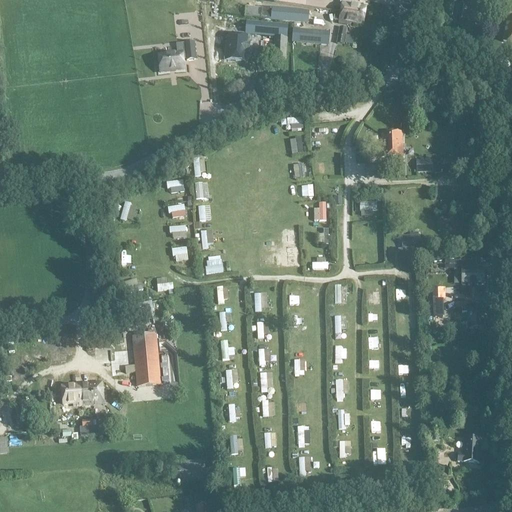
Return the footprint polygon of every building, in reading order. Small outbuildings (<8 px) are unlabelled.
[(335,12),(335,13),(365,18),(366,8),(354,6),(355,3),(355,0),(341,0),(341,1),(340,2),(342,3),(342,5),(341,13),(335,12)] [(271,21),(271,22),(308,25),(310,12),(272,8),(272,9),(271,21)] [(363,26),(365,18),(335,13),(334,21),(339,22),(339,24),(347,26),(347,23),(363,26)] [(507,25),(503,42),(511,43),(511,17),(507,17),(505,25),(507,25)] [(247,22),(245,36),(262,37),(268,38),(274,38),(273,60),(287,60),(288,38),(287,38),(288,26),(247,22)] [(484,33),(486,26),(475,23),(473,31),(484,33)] [(344,46),(347,29),(339,28),(336,45),(344,46)] [(293,29),(292,44),(329,47),(330,33),(293,29)] [(247,44),(247,38),(230,36),(227,62),(245,63),(245,56),(249,56),(250,44),(247,44)] [(160,73),(184,71),(182,59),(186,58),(187,61),(196,60),(194,44),(177,46),(178,54),(159,56),(160,73)] [(346,62),(342,58),(337,62),(341,67),(346,62)] [(472,172),(470,121),(458,122),(460,172),(472,172)] [(402,134),(381,134),(382,158),(403,158),(402,134)] [(416,161),(417,174),(436,173),(435,160),(416,161)] [(197,166),(197,182),(208,182),(207,165),(197,166)] [(367,177),(384,177),(384,166),(366,167),(367,177)] [(185,193),(175,193),(176,206),(186,205),(185,193)] [(185,213),(171,213),(171,224),(185,224),(185,213)] [(189,233),(172,234),(172,241),(178,241),(179,246),(189,246),(189,233)] [(121,235),(121,250),(130,250),(131,236),(121,235)] [(421,250),(420,236),(401,237),(402,250),(421,250)] [(296,246),(296,238),(286,238),(286,247),(296,246)] [(125,273),(136,272),(134,258),(123,260),(125,273)] [(470,262),(453,262),(454,271),(459,271),(459,285),(462,285),(462,286),(470,286),(476,286),(484,286),(484,270),(470,270),(470,262)] [(437,289),(427,289),(427,301),(438,301),(437,289)] [(438,301),(427,301),(428,318),(442,317),(442,300),(438,301)] [(151,302),(130,306),(131,320),(153,318),(151,302)] [(484,306),(462,307),(462,313),(468,313),(469,329),(484,329),(484,306)] [(347,322),(335,322),(336,339),(348,339),(347,322)] [(123,335),(87,340),(88,351),(112,348),(125,346),(123,335)] [(161,386),(156,335),(132,338),(137,388),(161,386)] [(302,358),(302,345),(293,345),(293,358),(302,358)] [(228,396),(235,396),(235,390),(239,390),(240,377),(229,377),(228,396)] [(262,380),(263,396),(275,396),(274,379),(262,380)] [(92,385),(79,386),(81,404),(81,407),(104,405),(102,384),(92,385)] [(79,386),(62,388),(64,405),(74,404),(74,407),(81,407),(81,404),(79,386)] [(338,403),(343,403),(343,398),(348,398),(348,389),(338,388),(338,403)] [(82,428),(80,428),(80,436),(104,435),(103,422),(98,423),(97,421),(82,422),(82,428)] [(59,444),(67,444),(67,438),(71,437),(71,431),(62,432),(63,438),(58,439),(59,444)] [(267,432),(267,446),(272,446),(272,440),(277,441),(277,432),(267,432)] [(0,438),(0,455),(9,455),(9,449),(7,449),(7,439),(0,438)] [(464,440),(464,455),(458,455),(458,463),(479,464),(480,441),(464,440)] [(212,481),(211,460),(170,464),(172,484),(212,481)] [(447,468),(436,469),(438,481),(448,480),(447,468)] [(217,511),(216,493),(194,495),(196,511),(217,511)]
